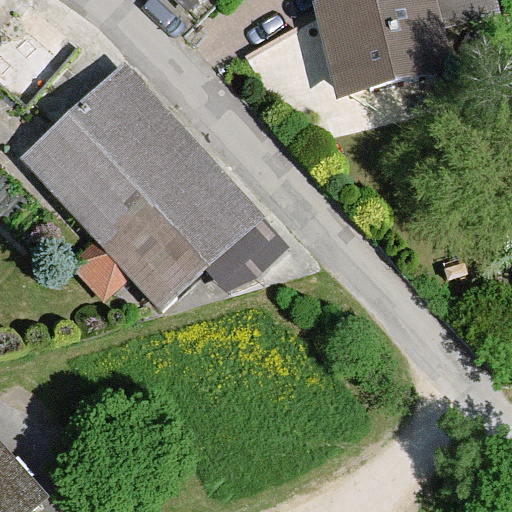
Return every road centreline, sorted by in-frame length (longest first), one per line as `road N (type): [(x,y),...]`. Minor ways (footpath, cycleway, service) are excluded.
road 1 (residential): [(81,0),(511,453)]
road 2 (track): [(349,511),(458,390)]
